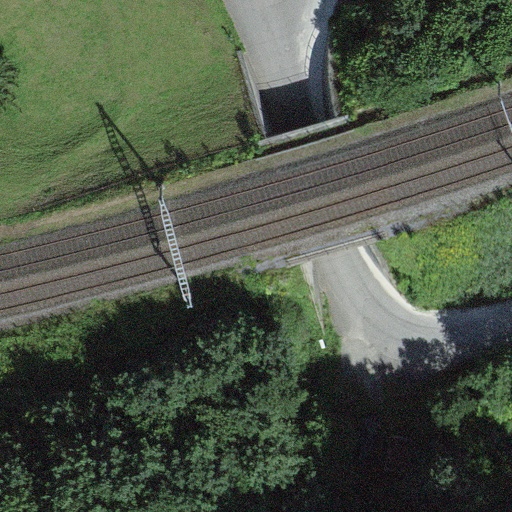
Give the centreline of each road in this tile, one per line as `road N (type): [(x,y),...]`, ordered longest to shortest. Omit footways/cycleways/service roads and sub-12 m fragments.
road 1 (unclassified): [(344,259),(279,37)]
road 2 (track): [(511,319),(442,334),(404,331),(344,259)]
